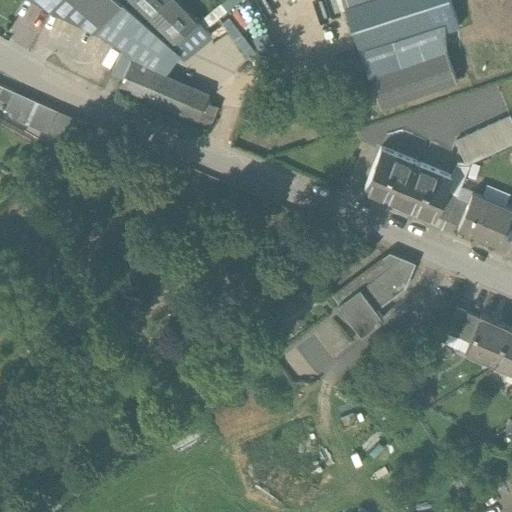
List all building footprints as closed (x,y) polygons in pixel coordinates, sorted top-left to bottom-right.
[(122,0),(84,0),(104,17),(93,30),(122,49),(154,71),(172,43),(122,0)] [(122,0),(172,43),(199,20),(179,0),(122,0)] [(364,0),(348,6),(360,45),(430,22),(425,5),(438,0),(364,0)] [(457,79),(446,48),(370,75),(381,106),(457,79)] [(207,97),(133,65),(121,90),(196,123),(207,97)] [(0,89),(0,104),(4,107),(10,95),(0,89)] [(80,125),(10,95),(4,107),(2,113),(10,117),(9,120),(62,143),(80,125)] [(511,139),(511,120),(510,117),(457,139),(466,160),(511,139)] [(450,178),(382,150),(366,188),(434,217),(445,191),(450,178)] [(456,196),(445,191),(434,217),(446,222),(446,220),(456,197),(456,196)] [(511,210),(473,194),(469,203),(460,225),(459,227),(500,244),(511,219),(511,215),(511,210)] [(469,203),(456,197),(446,220),(460,225),(469,203)] [(416,266),(390,255),(330,297),(360,336),(381,321),(374,312),(404,291),(416,266)] [(404,291),(412,300),(425,270),(416,266),(404,291)] [(374,312),(381,321),(412,300),(404,291),(374,312)] [(459,338),(469,313),(457,308),(446,332),(459,338)] [(470,343),(481,318),(469,313),(459,338),(470,343)] [(498,362),(511,329),(511,327),(482,315),(481,318),(470,343),(466,352),(496,365),(498,362)] [(511,329),(498,362),(511,368),(511,372),(511,329)]
